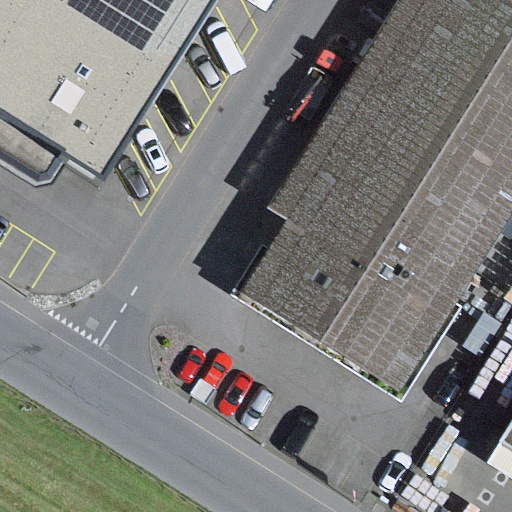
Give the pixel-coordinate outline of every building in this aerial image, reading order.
[(217,0),(0,0),(0,159),(85,212),(217,0)] [(511,0),(391,0),(384,12),(511,90),(511,0)] [(511,208),(511,90),(384,12),(262,213),(284,227),(239,300),(395,396),(511,208)] [(511,419),(494,448),(511,459),(511,419)] [(511,459),(494,448),(481,469),(511,488),(511,459)]
